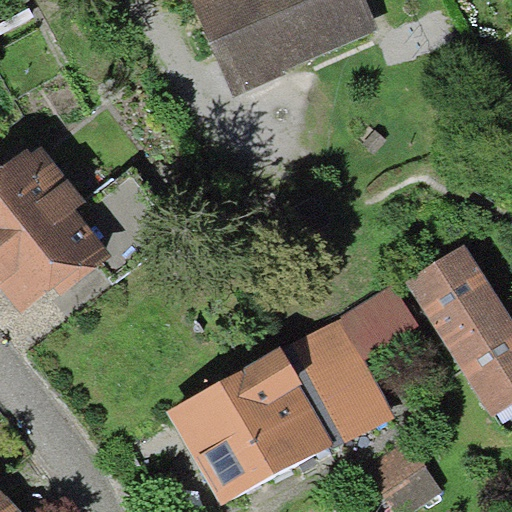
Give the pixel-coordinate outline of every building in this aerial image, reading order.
[(190,0),(234,95),(381,28),(368,0),(190,0)] [(37,137),(0,163),(0,291),(12,309),(91,255),(110,283),(178,237),(133,171),(84,204),(37,137)] [(511,327),(464,249),(407,283),(493,425),(511,413),(511,327)] [(416,330),(392,289),(169,414),(224,510),(390,416),(359,361),(416,330)] [(406,444),(369,470),(399,511),(410,511),(440,491),(406,444)] [(0,511),(5,511),(12,506),(0,491),(0,511)]
